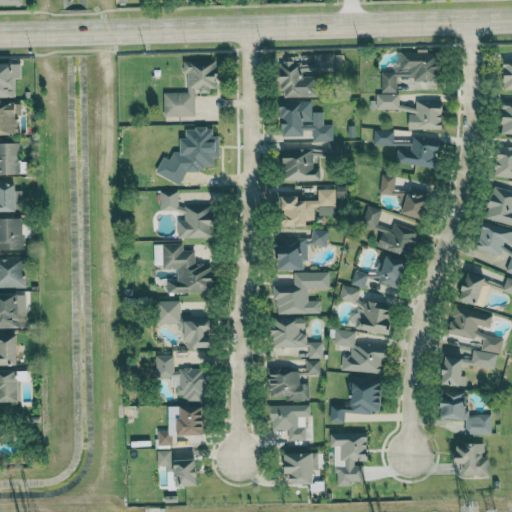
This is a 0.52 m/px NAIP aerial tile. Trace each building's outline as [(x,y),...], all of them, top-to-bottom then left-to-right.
[(382,92),(397,92),(397,74),(413,74),(413,81),(438,81),(439,49),(417,49),(417,52),(397,52),(397,71),(382,70),(382,92)] [(317,96),(317,69),(342,69),(342,54),(304,54),(305,61),(281,62),(281,97),(317,96)] [(195,115),(195,91),(210,91),(210,88),(217,88),(217,60),(183,61),(183,72),(188,72),(188,91),(164,92),(164,116),(195,115)] [(15,78),(21,78),(21,62),(0,62),(0,97),(15,97),(15,78)] [(376,108),(399,109),(399,93),(376,93),(376,108)] [(333,140),(333,124),(324,124),(324,111),(312,112),(312,100),(280,101),(281,136),(303,135),(303,130),(312,130),(313,141),(333,140)] [(443,101),(416,100),(416,107),(409,107),(408,128),(442,129),(443,101)] [(502,134),(511,133),(511,100),(503,101),(502,134)] [(0,102),(0,133),(19,133),(18,114),(21,114),(21,102),(0,102)] [(156,171),(180,184),(187,171),(202,171),(205,165),(214,165),(214,157),(220,157),(220,135),(213,135),(213,127),(186,127),(185,137),(180,137),(180,151),(174,151),(170,159),(164,156),(156,171)] [(393,145),(394,130),(374,129),(374,144),(393,145)] [(397,149),(396,163),(438,167),(441,138),(413,135),(411,150),(397,149)] [(19,142),(0,142),(0,174),(20,174),(19,142)] [(333,143),(331,152),(342,154),(344,146),(333,143)] [(511,177),(511,146),(499,146),(496,176),(511,177)] [(320,179),(319,163),(313,163),(313,149),(283,150),(284,180),(320,179)] [(394,194),(394,174),(381,174),(380,193),(394,194)] [(0,211),(17,211),(16,183),(0,183),(0,211)] [(511,190),(494,186),(486,218),(511,224),(511,190)] [(335,188),(318,189),(318,200),(299,200),(299,195),(283,196),(284,226),(308,225),(307,220),(317,219),(317,215),(336,215),(335,188)] [(178,237),(211,237),(211,205),(178,205),(178,190),(160,190),(160,210),(185,210),(185,219),(177,220),(178,237)] [(402,202),(405,203),(403,213),(423,218),(427,197),(405,192),(402,202)] [(377,246),(410,257),(419,231),(394,223),(392,229),(377,224),(382,209),(368,205),(362,224),(383,231),(377,246)] [(0,249),(23,249),(22,217),(0,217),(0,249)] [(477,249),(501,254),(504,241),(511,242),(511,228),(483,223),(477,249)] [(280,238),(280,270),(303,269),(303,260),(308,260),(308,245),(328,245),(328,229),(312,229),(312,238),(280,238)] [(168,293),(214,292),(213,264),(195,264),(195,251),(183,251),(183,243),(163,243),(163,269),(177,269),(177,281),(167,281),(168,293)] [(380,263),(375,280),(399,287),(407,261),(387,255),(384,264),(380,263)] [(0,287),(25,288),(26,257),(0,256),(0,287)] [(365,287),(368,273),(354,270),(351,285),(365,287)] [(275,286),(276,314),(321,313),(321,300),(309,300),(309,288),(329,288),(329,271),(294,272),(294,286),(275,286)] [(486,275),(465,273),(462,302),(485,305),(487,286),(485,285),(486,275)] [(511,293),(511,278),(507,277),(503,290),(511,293)] [(339,299),(357,303),(360,289),(343,284),(339,299)] [(0,327),(27,327),(26,293),(0,293),(0,327)] [(180,300),(156,301),(157,324),(180,323),(180,300)] [(389,332),(392,303),(365,301),(365,304),(355,303),(353,328),(389,332)] [(493,315),(456,306),(449,332),(474,339),(475,335),(484,337),(481,348),(499,353),(503,339),(477,332),(479,325),(490,328),(493,315)] [(308,346),(309,358),(322,358),(322,341),(307,342),(306,317),(272,318),(273,346),(308,346)] [(212,348),(212,319),(186,319),(185,347),(212,348)] [(341,369),(383,373),(385,345),(355,343),(355,331),(335,329),(334,344),(351,346),(350,355),(342,354),(341,369)] [(0,364),(18,365),(17,334),(0,334),(0,364)] [(174,355),(157,355),(156,377),(172,377),(171,387),(177,387),(177,394),(185,395),(185,401),(206,402),(207,368),(174,368),(174,355)] [(444,385),(463,386),(465,357),(445,356),(444,385)] [(320,359),(306,359),(307,374),(320,374),(320,359)] [(0,401),(20,401),(19,369),(0,369),(0,401)] [(269,370),(269,398),(310,398),(309,383),(300,383),(299,369),(269,370)] [(330,421),(348,422),(348,419),(359,419),(359,414),(372,414),(372,411),(381,411),(383,377),(348,376),(347,405),(331,404),(330,421)] [(465,434),(491,434),(492,414),(467,414),(467,391),(442,390),(442,419),(465,419),(465,434)] [(310,405),(271,405),(271,429),(288,429),(288,440),(306,440),(305,416),(310,416),(310,405)] [(179,435),(205,434),(204,406),(179,406),(179,435)] [(173,445),(172,430),(158,430),(158,445),(173,445)] [(337,486),(353,485),(353,482),(364,481),(364,463),(369,463),(368,432),(330,433),(330,446),(340,446),(340,461),(343,461),(344,466),(336,466),(337,486)] [(484,443),(457,444),(457,464),(460,464),(461,475),(489,475),(489,457),(484,457),(484,443)] [(198,486),(197,459),(172,460),(171,449),(157,450),(157,466),(167,465),(167,471),(176,471),(176,486),(198,486)] [(291,474),(292,484),(314,484),(314,470),(318,470),(318,452),(286,453),(286,474),(291,474)]
